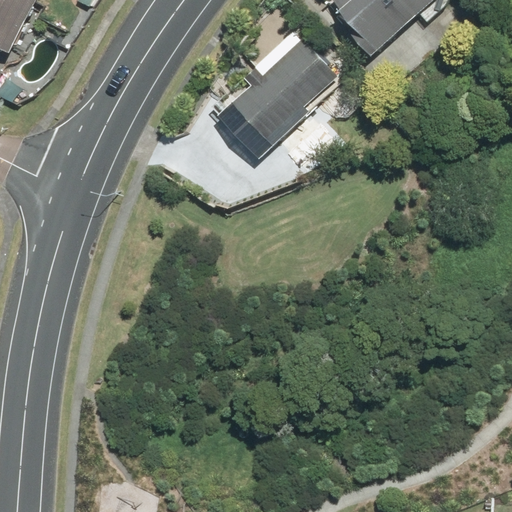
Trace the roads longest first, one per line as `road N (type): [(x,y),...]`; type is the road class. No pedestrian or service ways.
road 1 (tertiary): [(69,206),(39,314),(17,511)]
road 2 (tertiary): [(181,0),(102,126),(69,206)]
